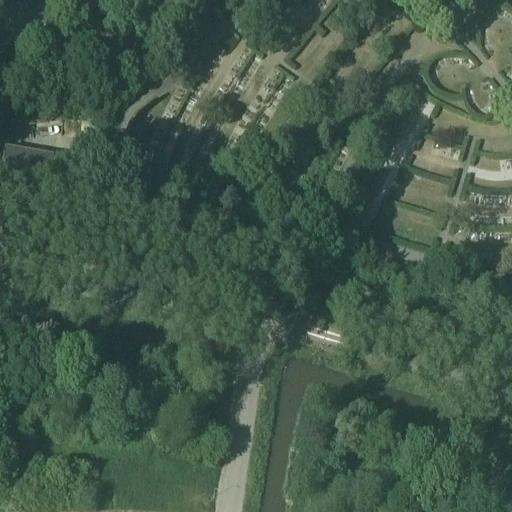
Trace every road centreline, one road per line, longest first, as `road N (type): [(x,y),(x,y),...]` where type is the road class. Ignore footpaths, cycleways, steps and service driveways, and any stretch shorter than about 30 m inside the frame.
road 1 (unclassified): [(259,319),(0,271)]
road 2 (unclassified): [(235,511),(259,319)]
